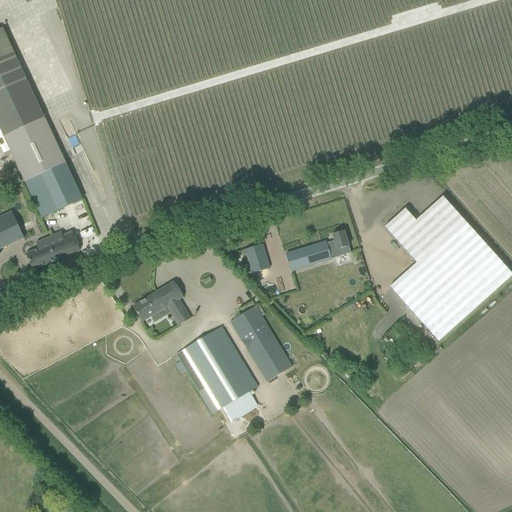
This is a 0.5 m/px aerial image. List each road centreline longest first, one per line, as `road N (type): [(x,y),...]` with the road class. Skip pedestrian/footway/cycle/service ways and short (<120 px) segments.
road 1 (unclassified): [(0,307),(198,226),(511,130)]
road 2 (track): [(135,511),(0,369)]
